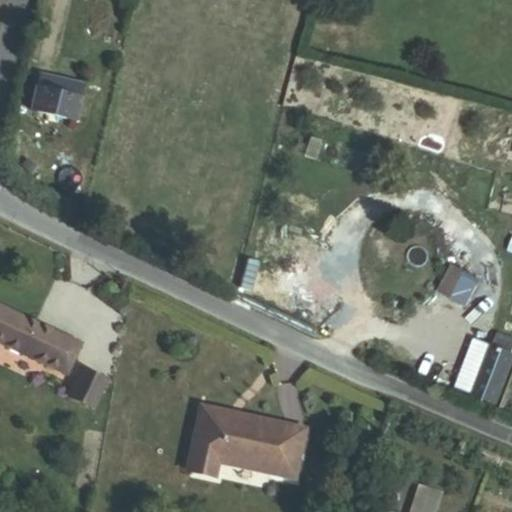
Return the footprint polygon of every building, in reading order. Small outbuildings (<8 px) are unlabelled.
[(34,116),(77,125),(86,88),(42,79),(34,116)] [(0,342),(69,375),(83,344),(0,306),(0,342)] [(511,343),(503,340),(485,332),(464,381),(482,389),(477,401),(498,409),(511,375),(511,343)] [(109,382),(83,370),(70,399),(96,411),(109,382)] [(305,429),(200,406),(186,471),(215,478),(218,463),(294,480),(305,429)] [(438,511),(445,492),(422,485),(412,511),(438,511)]
